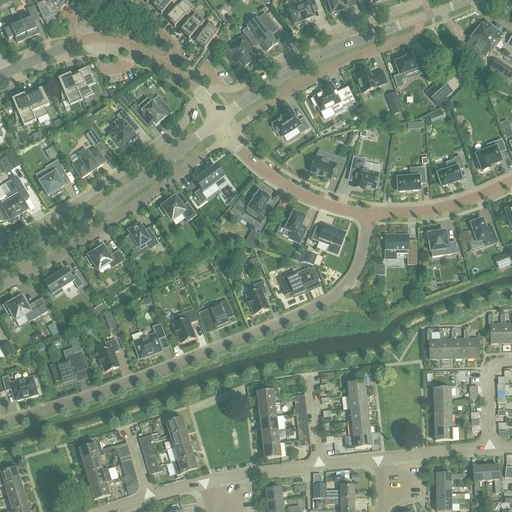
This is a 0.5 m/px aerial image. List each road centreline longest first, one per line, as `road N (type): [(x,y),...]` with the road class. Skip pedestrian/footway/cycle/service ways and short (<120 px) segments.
road 1 (residential): [(367,215),(357,271),(326,303),(147,376),(0,424)]
road 2 (residential): [(219,121),(329,52),(469,0)]
road 3 (residential): [(0,288),(117,217),(228,133)]
road 4 (residential): [(0,269),(91,217),(219,121)]
road 5 (residential): [(0,247),(181,127),(203,96)]
road 6 (residential): [(203,96),(233,89),(335,31),(420,0)]
road 7 (residential): [(228,133),(330,67),(411,36)]
road 8 (residential): [(204,483),(379,459)]
road 9 (residential): [(367,215),(292,190),(262,172),(228,133)]
road 10 (residential): [(511,182),(446,207),(367,215)]
